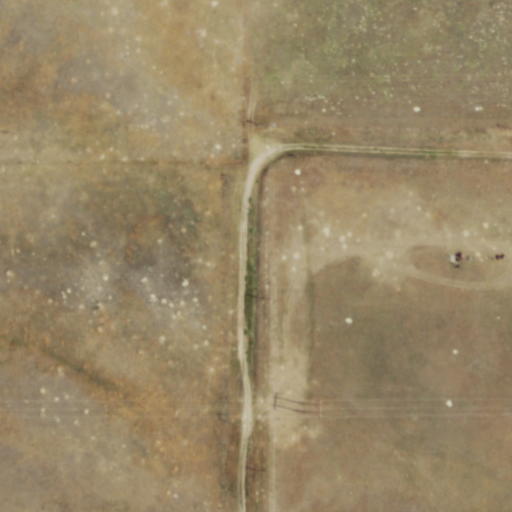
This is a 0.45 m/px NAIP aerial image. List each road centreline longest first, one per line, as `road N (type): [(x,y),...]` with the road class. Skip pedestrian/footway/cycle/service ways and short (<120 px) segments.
road 1 (residential): [(252,511),(249,187),(268,152)]
road 2 (residential): [(268,152),(309,144),(511,152)]
